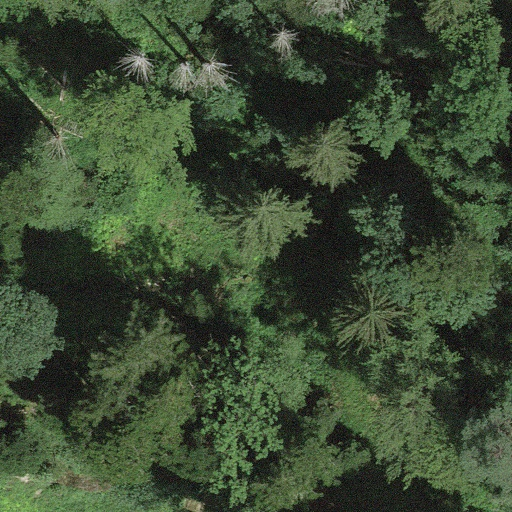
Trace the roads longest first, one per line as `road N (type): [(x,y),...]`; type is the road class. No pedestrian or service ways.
road 1 (track): [(424,511),(389,461),(357,347),(322,281),(262,251),(208,248),(75,289),(0,271)]
road 2 (track): [(116,281),(176,158),(224,117),(281,94),(336,88),(383,112),(511,276)]
